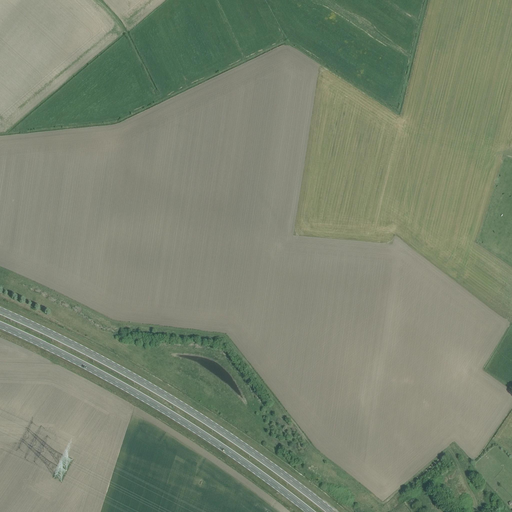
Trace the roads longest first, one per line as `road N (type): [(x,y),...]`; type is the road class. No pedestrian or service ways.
road 1 (primary): [(330,511),(167,397),(0,311)]
road 2 (primary): [(0,324),(160,407),(310,511)]
